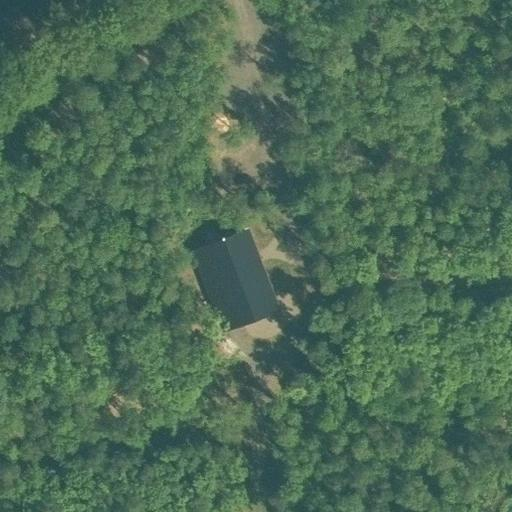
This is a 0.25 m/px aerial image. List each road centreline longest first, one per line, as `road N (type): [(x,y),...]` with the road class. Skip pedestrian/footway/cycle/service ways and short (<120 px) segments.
road 1 (track): [(511,229),(469,271),(212,287),(129,311),(0,365)]
road 2 (track): [(253,504),(258,357),(280,285)]
road 3 (track): [(238,0),(280,208)]
